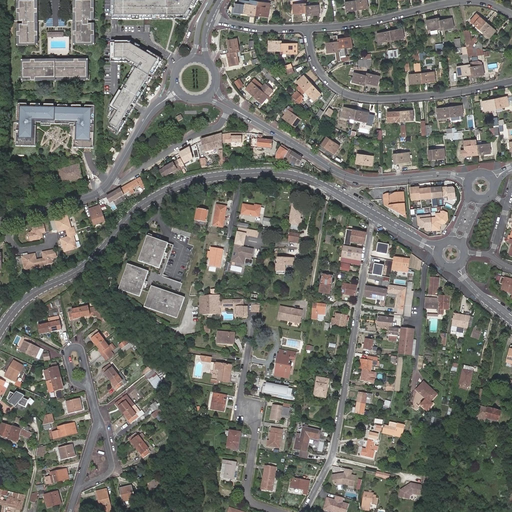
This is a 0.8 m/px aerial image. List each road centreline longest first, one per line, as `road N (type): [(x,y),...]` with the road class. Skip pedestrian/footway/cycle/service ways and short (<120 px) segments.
road 1 (tertiary): [(376,217),(290,173),(199,179),(148,199),(94,258),(18,304),(0,330)]
road 2 (residential): [(305,511),(332,455),(376,217)]
road 3 (secondary): [(229,106),(355,179),(452,174),(468,181)]
road 4 (residential): [(511,80),(398,97),(352,95),(326,80),(306,28)]
road 5 (residential): [(279,511),(254,503),(247,489),(257,431),(240,397),(249,346)]
road 6 (residential): [(306,28),(469,0)]
road 7 (residential): [(229,106),(219,126),(111,180)]
